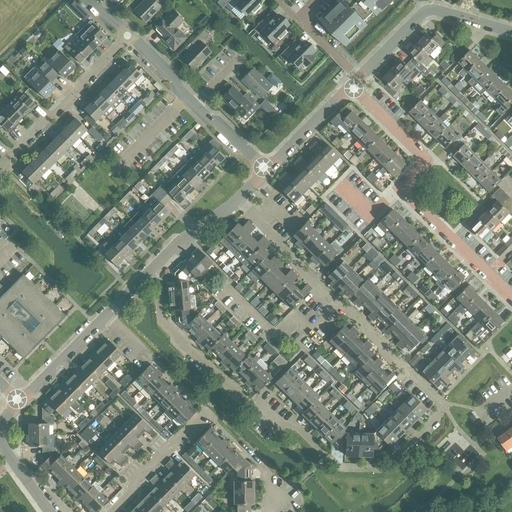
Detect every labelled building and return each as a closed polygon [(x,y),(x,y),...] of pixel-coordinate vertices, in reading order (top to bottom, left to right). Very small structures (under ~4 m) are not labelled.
[(145,21),(159,7),(154,2),(155,0),(145,0),(134,11),(145,21)] [(259,0),(229,0),(226,3),(232,9),(235,5),(245,15),(250,10),(253,14),(261,6),(257,2),(259,0)] [(343,45),(388,0),(345,0),(343,2),(322,23),(343,45)] [(74,9),(80,15),(86,20),(89,16),(78,5),(74,9)] [(183,20),(172,10),(162,20),(155,26),(165,35),(162,38),(173,50),(185,38),(175,28),(183,20)] [(321,21),(325,17),(319,11),(315,15),(321,21)] [(248,34),(251,37),(256,33),(258,35),(262,31),(271,41),(276,36),(279,40),(287,32),(284,29),(288,24),(280,16),(275,21),(272,18),(268,14),(252,29),(248,34)] [(84,28),(76,35),(78,37),(92,50),(105,36),(90,21),(84,28)] [(192,69),(210,51),(204,45),(211,38),(203,30),(190,43),(194,47),(182,59),(192,69)] [(418,42),(429,54),(439,44),(441,46),(445,42),(436,34),(432,37),(427,32),(418,42)] [(60,48),(65,41),(59,36),(54,43),(60,48)] [(69,42),(64,47),(79,63),(92,50),(78,37),(71,44),(69,42)] [(314,50),(306,42),(301,47),(299,44),(294,49),(290,44),(279,56),(284,61),(288,57),(297,67),(302,63),(305,66),(313,58),(310,55),(314,50)] [(420,69),(419,70),(421,72),(426,76),(430,72),(421,62),(429,54),(418,42),(409,51),(414,56),(410,60),(420,69)] [(459,62),(464,67),(458,73),(463,77),(469,71),(468,71),(480,59),(471,50),(459,62)] [(53,76),(58,71),(64,78),(75,67),(58,51),(48,61),(45,58),(40,63),(53,76)] [(403,80),(407,85),(421,72),(419,70),(420,69),(410,60),(406,64),(401,59),(392,68),(403,80)] [(474,76),(467,82),(471,86),(489,67),(480,59),(468,71),(469,71),(474,76)] [(444,60),(440,65),(446,70),(450,66),(444,60)] [(56,78),(53,76),(40,63),(35,68),(38,71),(28,81),(45,98),(55,87),(51,83),(56,78)] [(129,63),(122,71),(133,82),(141,74),(129,63)] [(489,67),(471,86),(471,87),(480,95),(487,89),(486,88),(498,76),(489,67)] [(394,89),(403,80),(392,68),(382,78),(388,83),(383,87),(397,101),(402,97),(396,92),(397,91),(394,89)] [(260,97),(271,87),(253,69),(242,79),(260,97)] [(122,71),(114,79),(125,90),(133,82),(122,71)] [(495,97),(507,85),(498,76),(486,88),(487,89),(492,94),(487,98),(491,102),(496,98),(495,97)] [(450,89),(453,86),(444,77),(441,81),(450,89)] [(114,79),(106,87),(121,101),(124,98),(120,95),(125,90),(114,79)] [(218,92),(222,95),(232,83),(228,80),(218,92)] [(419,94),(425,88),(420,83),(414,89),(419,94)] [(495,97),(496,98),(502,104),(495,110),(501,116),(511,105),(511,98),(511,99),(511,98),(511,90),(507,85),(495,97)] [(459,98),(462,95),(453,86),(450,89),(459,98)] [(106,87),(99,94),(110,105),(114,109),(119,104),(121,101),(106,87)] [(259,106),(249,96),(245,100),(231,87),(221,97),(241,117),(251,106),(255,110),(259,106)] [(438,90),(444,95),(447,92),(442,87),(438,90)] [(16,97),(8,104),(20,117),(27,109),(30,112),(37,105),(20,89),(18,90),(16,97)] [(147,96),(150,99),(155,94),(151,91),(147,96)] [(99,94),(91,102),(102,113),(110,105),(99,94)] [(453,105),(457,101),(450,95),(447,98),(453,105)] [(468,107),(471,104),(462,95),(459,98),(468,107)] [(145,104),(150,99),(147,96),(142,101),(145,104)] [(259,106),(270,117),(276,111),(265,100),(259,106)] [(422,100),(410,112),(419,121),(431,109),(424,102),(422,100)] [(87,114),(83,118),(90,125),(94,121),(102,113),(91,102),(83,110),(87,114)] [(137,102),(130,110),(132,111),(135,115),(140,110),(142,107),(137,102)] [(0,128),(2,126),(9,133),(16,127),(13,124),(20,117),(8,104),(0,112),(0,128)] [(462,113),(465,110),(460,104),(456,108),(462,113)] [(477,116),(480,113),(471,104),(468,107),(477,116)] [(431,109),(419,121),(428,130),(440,118),(440,117),(435,113),(437,111),(433,107),(431,109)] [(130,110),(122,117),(127,122),(130,119),(135,115),(132,111),(130,110)] [(337,113),(329,121),(335,127),(340,122),(349,131),(360,119),(351,110),(343,118),(337,113)] [(440,118),(428,130),(437,138),(449,126),(444,121),(449,116),(445,112),(440,117),(440,118)] [(475,126),(478,123),(469,113),(465,117),(472,122),(475,126)] [(480,113),(477,116),(483,122),(487,119),(480,113)] [(122,117),(115,126),(116,127),(119,130),(124,125),(127,122),(122,117)] [(67,126),(78,138),(86,130),(75,118),(67,126)] [(349,131),(343,137),(347,140),(352,135),(357,140),(369,128),(360,119),(349,131)] [(71,146),(78,138),(67,126),(59,134),(71,146)] [(449,126),(437,138),(446,147),(450,143),(454,147),(464,138),(459,133),(457,135),(449,126)] [(369,128),(357,140),(363,145),(357,151),(360,154),(366,148),(378,136),(369,128)] [(185,135),(188,138),(193,133),(190,130),(185,135)] [(489,139),(492,136),(486,130),(483,133),(489,139)] [(504,142),(507,139),(498,130),(495,134),(504,142)] [(63,153),(71,146),(59,134),(52,142),(63,153)] [(378,136),(366,148),(375,157),(386,145),(378,136)] [(334,146),(340,140),(336,137),(330,142),(334,146)] [(212,138),(200,150),(216,165),(218,162),(220,162),(224,158),(216,150),(220,146),(212,138)] [(464,138),(454,147),(458,151),(454,155),(463,164),(475,152),(467,144),(468,142),(464,138)] [(497,148),(500,145),(495,139),(491,142),(497,148)] [(315,140),(311,144),(331,164),(339,156),(326,142),(321,147),(315,140)] [(340,140),(334,146),(337,149),(342,143),(340,140)] [(56,160),(63,153),(52,142),(45,149),(56,160)] [(99,151),(103,146),(100,143),(95,148),(99,151)] [(311,144),(308,147),(314,154),(310,158),(324,171),(328,175),(335,168),(331,164),(311,144)] [(170,150),(173,153),(178,148),(175,145),(170,150)] [(386,145),(375,157),(383,166),(395,154),(386,145)] [(506,157),(510,154),(504,148),(500,151),(506,157)] [(48,168),(56,160),(45,149),(37,157),(48,168)] [(193,157),(197,161),(209,173),(214,168),(213,167),(216,165),(200,150),(193,157)] [(475,152),(463,164),(473,173),(484,161),(475,152)] [(351,163),(357,157),(354,154),(348,160),(351,163)] [(384,166),(378,171),(382,175),(387,170),(393,175),(395,178),(401,172),(399,169),(404,163),(395,154),(383,166),(384,166)] [(300,156),(296,159),(316,179),(324,171),(310,158),(306,162),(300,156)] [(41,176),(48,168),(37,157),(30,165),(41,176)] [(357,157),(351,163),(354,166),(360,160),(357,157)] [(83,167),(88,161),(85,158),(80,163),(83,167)] [(296,159),(293,163),(299,169),(295,174),(308,187),(316,179),(296,159)] [(484,161),(473,173),(482,182),(493,170),(488,165),(491,162),(487,159),(484,161)] [(197,161),(189,168),(201,180),(203,177),(205,177),(209,173),(197,161)] [(185,164),(177,172),(181,176),(194,188),(198,184),(198,182),(201,180),(189,168),(185,164)] [(33,183),(41,176),(30,165),(22,172),(33,183)] [(69,174),(72,177),(77,172),(74,169),(69,174)] [(493,170),(482,182),(490,191),(502,179),(493,170)] [(285,171),(281,175),(301,194),(308,187),(295,174),(291,178),(285,171)] [(177,172),(170,179),(174,184),(186,195),(188,193),(189,193),(194,188),(181,176),(177,172)] [(369,181),(375,175),(372,172),(366,178),(369,181)] [(281,175),(278,178),(284,185),(280,189),(293,202),(295,205),(303,197),(301,194),(281,175)] [(375,175),(369,181),(373,184),(377,180),(378,178),(375,175)] [(160,185),(155,190),(167,201),(172,197),(179,204),(183,199),(183,198),(186,195),(174,184),(170,179),(162,187),(160,185)] [(377,180),(373,184),(381,193),(385,189),(377,180)] [(137,190),(142,185),(139,181),(134,186),(137,190)] [(497,199),(504,191),(500,187),(492,195),(497,199)] [(53,197),(58,192),(55,189),(49,194),(53,197)] [(155,190),(144,202),(150,208),(163,221),(167,216),(167,214),(169,212),(163,206),(167,201),(155,190)] [(501,204),(509,196),(504,191),(497,199),(498,200),(501,204)] [(123,197),(126,201),(131,196),(128,192),(123,197)] [(505,208),(511,200),(511,199),(509,196),(501,204),(505,208)] [(505,208),(501,204),(498,200),(489,210),(501,222),(510,213),(510,212),(505,208)] [(329,214),(333,211),(324,202),(318,209),(322,213),(325,210),(329,214)] [(309,214),(315,208),(311,205),(305,211),(309,214)] [(108,213),(111,216),(116,211),(113,208),(108,213)] [(150,208),(142,216),(154,227),(156,225),(158,225),(163,221),(150,208)] [(380,220),(376,225),(385,234),(390,230),(401,218),(392,209),(380,220)] [(492,231),(501,222),(489,210),(480,219),(492,231)] [(333,211),(329,214),(333,219),(337,215),(333,211)] [(138,212),(130,219),(135,224),(147,236),(152,231),(152,229),(154,227),(142,216),(138,212)] [(104,223),(111,216),(108,213),(100,220),(104,223)] [(401,218),(390,230),(398,238),(410,226),(401,218)] [(130,219),(123,227),(127,231),(127,232),(139,243),(141,241),(142,241),(147,236),(135,224),(130,219)] [(483,240),(492,231),(480,219),(471,228),(483,240)] [(96,231),(104,223),(100,220),(92,228),(96,231)] [(227,248),(251,224),(248,220),(241,227),(237,223),(219,241),(227,248)] [(339,224),(344,229),(348,225),(343,220),(339,224)] [(306,222),(292,236),(297,241),(294,244),(297,246),(314,230),(306,222)] [(251,224),(227,248),(235,256),(252,238),(249,234),(255,228),(251,224)] [(349,234),(352,230),(348,225),(344,229),(349,234)] [(410,226),(398,238),(408,247),(420,236),(410,226)] [(314,230),(297,246),(300,249),(303,246),(308,251),(321,237),(314,230)] [(127,232),(119,239),(132,251),(137,247),(137,245),(139,243),(127,232)] [(242,263),(266,239),(263,236),(257,242),(252,238),(235,256),(242,263)] [(374,246),(380,240),(376,236),(371,242),(374,246)] [(420,236),(408,247),(416,256),(428,244),(424,240),(420,236)] [(111,237),(106,242),(112,247),(123,258),(125,256),(127,256),(132,251),(119,239),(116,243),(111,237)] [(321,237),(308,251),(312,255),(309,258),(312,261),(329,245),(321,237)] [(265,256),(266,257),(269,254),(264,249),(270,243),(266,239),(242,263),(250,271),(254,266),(255,267),(265,256)] [(329,245),(312,261),(315,264),(318,261),(323,266),(336,253),(338,255),(343,249),(333,240),(329,245)] [(377,249),(381,244),(383,243),(380,240),(374,246),(377,249)] [(106,242),(103,245),(108,251),(104,255),(117,267),(121,262),(121,261),(123,258),(112,247),(106,242)] [(428,244),(416,256),(424,263),(425,265),(437,253),(428,244)] [(505,244),(496,253),(499,257),(509,247),(505,244)] [(181,262),(176,267),(186,277),(191,272),(197,278),(202,272),(201,271),(211,262),(197,248),(182,264),(181,262)] [(437,253),(425,265),(434,273),(446,261),(437,253)] [(259,278),(279,258),(276,254),(269,261),(266,257),(265,256),(255,267),(254,266),(250,271),(247,274),(255,282),(259,277),(259,278)] [(392,263),(398,258),(394,254),(388,260),(392,263)] [(267,285),(281,271),(277,267),(283,261),(279,258),(259,278),(267,285)] [(398,258),(392,263),(395,266),(400,260),(398,258)] [(343,260),(328,276),(332,280),(328,284),(332,287),(350,268),(343,260)] [(446,261),(434,273),(439,279),(435,283),(438,287),(455,270),(446,261)] [(385,262),(379,268),(386,274),(391,269),(385,262)] [(167,283),(168,296),(188,295),(187,281),(185,281),(185,278),(186,277),(176,267),(171,272),(172,282),(167,283)] [(350,268),(332,287),(334,289),(338,286),(342,290),(357,275),(350,268)] [(275,293),(294,273),(291,270),(285,275),(281,271),(267,285),(275,293)] [(455,270),(438,287),(442,290),(446,285),(451,291),(463,279),(463,278),(465,276),(460,271),(458,273),(457,273),(455,270)] [(409,281),(415,275),(411,272),(406,277),(409,281)] [(282,300),(296,286),(292,282),(298,277),(294,273),(275,293),(282,300)] [(65,316),(23,274),(7,295),(0,286),(0,299),(1,300),(0,301),(0,335),(23,358),(40,337),(42,339),(46,335),(44,333),(65,316)] [(342,290),(338,293),(341,296),(342,295),(345,293),(349,297),(353,294),(365,282),(364,281),(357,275),(342,290)] [(399,275),(395,279),(400,284),(404,280),(399,275)] [(415,275),(409,281),(412,284),(418,278),(415,275)] [(365,282),(353,294),(357,299),(354,302),(357,305),(376,285),(368,278),(364,281),(365,282)] [(296,286),(282,300),(290,308),(309,288),(306,285),(300,291),(296,286)] [(376,285),(357,305),(359,307),(362,304),(367,308),(383,292),(376,285)] [(208,290),(212,294),(216,290),(216,289),(212,286),(208,290)] [(443,308),(440,311),(447,318),(450,321),(456,316),(455,315),(460,311),(476,295),(467,286),(455,298),(461,304),(452,313),(450,315),(443,308)] [(413,289),(409,293),(415,298),(418,294),(413,289)] [(427,298),(432,293),(429,289),(423,295),(427,298)] [(383,292),(367,308),(371,312),(367,316),(370,319),(390,299),(383,292)] [(432,293),(427,298),(430,301),(436,296),(432,293)] [(179,323),(188,315),(187,309),(189,309),(188,295),(168,296),(169,311),(174,310),(175,319),(179,323)] [(476,295),(460,311),(461,312),(463,314),(467,310),(473,316),(485,304),(476,295)] [(254,308),(260,302),(255,297),(249,303),(254,308)] [(390,299),(370,319),(373,321),(377,318),(381,322),(397,306),(390,299)] [(467,333),(465,336),(467,339),(473,333),(476,330),(478,328),(494,312),(485,304),(473,316),(479,321),(470,330),(467,333)] [(397,306),(381,322),(385,326),(382,330),(385,333),(404,313),(397,306)] [(404,313),(385,333),(387,335),(391,332),(395,337),(415,316),(419,312),(416,309),(407,317),(404,313)] [(434,311),(431,314),(434,317),(435,319),(434,320),(440,326),(445,321),(445,320),(437,313),(434,311)] [(473,333),(467,339),(471,342),(476,336),(478,338),(486,329),(490,333),(502,321),(494,312),(478,328),(476,330),(473,333)] [(179,323),(177,324),(185,332),(187,330),(192,335),(206,321),(198,313),(192,319),(188,315),(179,323)] [(415,316),(395,337),(399,340),(396,344),(399,347),(418,327),(414,324),(416,322),(417,323),(419,321),(415,316)] [(459,319),(457,317),(456,316),(450,321),(453,324),(459,319)] [(197,344),(213,328),(206,321),(192,335),(197,339),(195,342),(197,344)] [(447,323),(438,332),(441,336),(450,326),(447,323)] [(336,347),(354,329),(352,326),(349,330),(344,325),(329,340),(336,347)] [(418,327),(399,347),(402,349),(405,346),(409,350),(418,341),(421,344),(428,338),(425,335),(425,334),(418,327)] [(207,350),(221,336),(213,328),(197,344),(201,347),(203,345),(207,350)] [(343,354),(358,339),(354,335),(357,332),(354,329),(336,347),(343,354)] [(217,356),(230,342),(223,334),(221,336),(207,350),(211,353),(212,351),(217,356)] [(458,334),(455,336),(448,344),(464,360),(469,355),(472,359),(475,356),(463,344),(466,341),(458,334)] [(100,348),(114,362),(121,354),(106,339),(103,342),(104,344),(100,348)] [(350,361),(369,343),(366,340),(363,343),(358,339),(343,354),(350,361)] [(222,365),(238,349),(230,342),(217,356),(222,361),(220,362),(222,365)] [(369,357),(369,358),(373,354),(368,349),(371,346),(369,343),(350,361),(358,368),(358,369),(369,357)] [(267,344),(263,347),(272,356),(276,352),(267,344)] [(461,364),(464,360),(448,344),(441,351),(461,370),(464,367),(461,364)] [(106,370),(114,362),(100,348),(95,353),(93,351),(90,355),(106,370)] [(246,357),(238,349),(222,365),(226,368),(227,366),(232,371),(246,357)] [(459,373),(461,370),(441,351),(434,358),(451,374),(455,369),(459,373)] [(98,378),(106,370),(90,355),(87,358),(89,359),(84,364),(98,378)] [(241,377),(255,363),(259,359),(255,355),(251,360),(247,355),(246,357),(232,371),(235,374),(237,372),(241,377)] [(281,369),(287,363),(279,355),(273,361),(281,369)] [(408,362),(411,365),(412,366),(420,358),(416,355),(408,362)] [(373,361),(369,358),(369,357),(358,369),(358,368),(354,372),(360,379),(379,360),(377,358),(373,361)] [(447,378),(451,374),(434,358),(427,365),(447,384),(450,381),(447,378)] [(311,359),(307,363),(312,367),(316,363),(311,359)] [(367,386),(383,371),(379,367),(382,363),(379,360),(360,379),(367,386)] [(248,387),(263,371),(255,363),(241,377),(246,382),(245,383),(248,387)] [(281,389),(298,372),(294,369),(296,367),(293,363),(274,382),(281,389)] [(91,385),(98,378),(84,364),(80,369),(78,367),(76,370),(91,385)] [(148,367),(135,380),(143,388),(158,372),(155,370),(150,365),(148,367)] [(444,387),(447,384),(427,365),(421,371),(437,387),(441,384),(444,387)] [(331,367),(327,371),(330,373),(334,377),(338,373),(334,370),(331,367)] [(318,374),(322,378),(326,373),(322,369),(318,374)] [(83,393),(91,385),(76,370),(72,373),(74,375),(70,379),(83,393)] [(263,371),(248,387),(250,389),(252,387),(257,392),(271,379),(263,371)] [(383,371),(367,386),(375,394),(394,375),(391,372),(388,375),(383,371)] [(143,388),(140,391),(147,399),(151,395),(164,382),(159,377),(161,375),(158,372),(143,388)] [(298,372),(281,389),(289,396),(303,381),(297,374),(298,373),(298,372)] [(326,373),(322,378),(326,382),(330,377),(326,373)] [(338,373),(334,377),(335,378),(340,383),(343,379),(338,374),(338,373)] [(124,386),(131,379),(128,376),(126,374),(119,382),(124,386)] [(113,391),(116,395),(120,390),(117,387),(109,378),(105,383),(113,391)] [(60,385),(76,400),(83,393),(70,379),(65,384),(63,382),(60,385)] [(303,381),(289,396),(296,404),(311,389),(303,381)] [(164,382),(151,395),(158,403),(173,388),(171,385),(169,387),(164,382)] [(54,395),(68,408),(71,405),(79,413),(84,408),(76,400),(60,385),(57,388),(59,390),(54,395)] [(334,396),(338,392),(333,387),(329,391),(334,396)] [(173,388),(158,403),(166,411),(179,397),(175,393),(177,391),(173,388)] [(311,389),(296,404),(304,411),(315,399),(318,396),(311,389)] [(406,399),(399,393),(396,396),(403,402),(418,417),(426,410),(410,395),(406,399)] [(61,415),(68,408),(54,395),(50,399),(48,398),(41,405),(42,406),(50,414),(55,410),(61,415)] [(381,403),(385,399),(381,395),(377,399),(381,403)] [(166,411),(163,414),(170,421),(174,418),(189,403),(186,400),(184,402),(179,397),(166,411)] [(358,407),(362,403),(356,398),(352,401),(358,407)] [(308,422),(323,407),(315,399),(304,411),(300,414),(308,422)] [(418,417),(403,402),(396,410),(411,425),(418,417)] [(189,403),(174,418),(181,426),(194,413),(190,408),(192,406),(189,403)] [(368,408),(372,412),(376,408),(372,404),(368,408)] [(350,405),(346,409),(350,413),(355,409),(350,405)] [(50,417),(50,414),(42,406),(42,425),(28,425),(28,436),(49,436),(49,425),(54,425),(54,417),(50,417)] [(323,407),(308,422),(315,429),(330,414),(323,407)] [(368,416),(372,412),(368,408),(364,412),(368,416)] [(389,417),(404,432),(411,425),(396,410),(389,417)] [(127,422),(141,436),(145,431),(151,437),(155,433),(135,414),(127,422)] [(148,422),(152,419),(148,414),(144,418),(148,422)] [(330,414),(315,429),(322,436),(337,421),(330,414)] [(337,421),(322,436),(329,443),(332,441),(331,440),(341,430),(342,430),(344,428),(340,424),(344,421),(341,417),(337,421)] [(382,424),(397,439),(404,432),(389,417),(382,424)] [(154,421),(150,424),(155,429),(159,425),(154,421)] [(137,440),(141,436),(127,422),(120,430),(140,449),(143,446),(137,440)] [(375,431),(384,441),(390,446),(397,439),(382,424),(375,431)] [(87,427),(80,435),(87,442),(95,434),(87,427)] [(163,429),(159,433),(167,440),(172,435),(164,427),(162,429),(163,429)] [(211,427),(195,442),(204,450),(217,437),(212,432),(214,430),(211,427)] [(136,453),(140,449),(120,430),(113,437),(126,451),(130,447),(136,453)] [(344,433),(342,430),(341,430),(331,440),(332,441),(337,446),(345,446),(345,456),(358,456),(358,434),(344,433)] [(511,437),(507,430),(497,438),(506,450),(511,445),(511,437)] [(378,447),(384,441),(375,431),(371,435),(358,434),(358,456),(371,456),(371,447),(378,447)] [(49,436),(28,436),(29,447),(42,447),(42,454),(54,454),(54,446),(49,446),(49,436)] [(122,455),(126,451),(113,437),(105,446),(124,465),(128,461),(122,455)] [(217,437),(204,450),(211,457),(226,442),(223,439),(221,441),(217,437)] [(226,442),(211,457),(218,465),(231,451),(227,447),(229,445),(226,442)] [(121,468),(124,465),(105,446),(97,453),(111,466),(115,462),(121,468)] [(231,451),(218,465),(226,473),(231,468),(235,472),(246,462),(238,454),(236,456),(231,451)] [(185,453),(182,456),(185,460),(190,464),(193,461),(189,457),(185,453)] [(50,456),(40,466),(45,471),(49,474),(50,473),(54,477),(68,463),(67,463),(72,458),(68,455),(64,459),(60,455),(55,461),(50,456)] [(171,460),(167,463),(187,482),(194,474),(181,461),(177,466),(171,460)] [(246,462),(235,472),(236,477),(247,477),(247,478),(249,478),(249,477),(249,465),(246,462)] [(68,463),(54,477),(59,482),(58,483),(60,486),(75,471),(68,463)] [(167,463),(164,467),(170,473),(167,476),(180,489),(187,482),(167,463)] [(75,471),(60,486),(63,489),(65,487),(70,492),(83,478),(75,471)] [(156,475),(153,478),(172,497),(179,490),(180,489),(167,476),(166,477),(162,481),(156,475)] [(236,482),(233,482),(233,493),(253,493),(253,481),(247,482),(247,478),(247,477),(236,477),(236,482)] [(83,478),(70,492),(75,497),(73,499),(76,502),(91,486),(83,478)] [(153,478),(149,482),(155,488),(151,493),(164,506),(172,497),(153,478)] [(91,486),(76,502),(79,504),(80,503),(85,508),(99,494),(103,489),(95,482),(91,486)] [(145,495),(142,498),(155,511),(157,511),(164,506),(151,493),(146,497),(145,495)] [(253,493),(233,493),(233,505),(236,504),(236,511),(249,511),(249,509),(247,509),(247,504),(253,504),(253,493)] [(99,494),(85,508),(89,511),(95,511),(106,501),(99,494)] [(140,503),(136,507),(140,511),(155,511),(142,498),(138,502),(140,503)]
